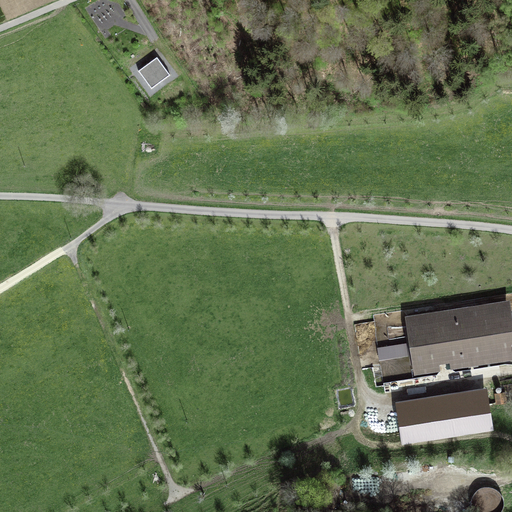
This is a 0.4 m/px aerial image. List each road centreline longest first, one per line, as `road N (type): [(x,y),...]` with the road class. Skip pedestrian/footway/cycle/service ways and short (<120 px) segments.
road 1 (unclassified): [(125,204),(511,231)]
road 2 (track): [(68,246),(184,494)]
road 3 (track): [(184,494),(354,425),(367,399)]
road 4 (unclassified): [(125,204),(0,287)]
road 5 (unclassified): [(0,196),(125,204)]
